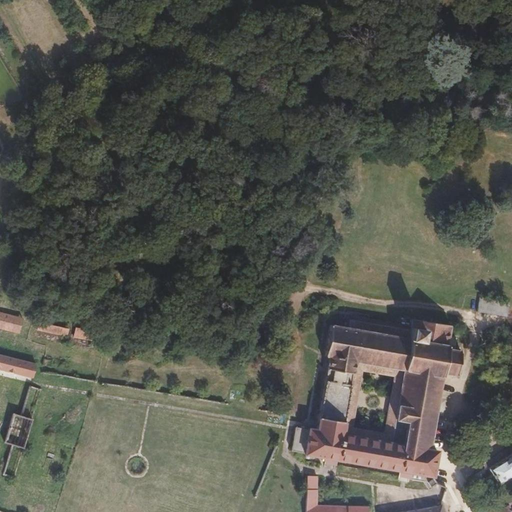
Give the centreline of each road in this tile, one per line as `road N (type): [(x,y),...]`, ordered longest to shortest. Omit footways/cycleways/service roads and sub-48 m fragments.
road 1 (track): [(300,364),(133,370),(44,352),(37,372),(45,391),(32,434)]
road 2 (track): [(469,312),(302,285),(292,314),(300,364)]
road 3 (track): [(386,500),(386,488),(299,467),(284,455),(288,428)]
